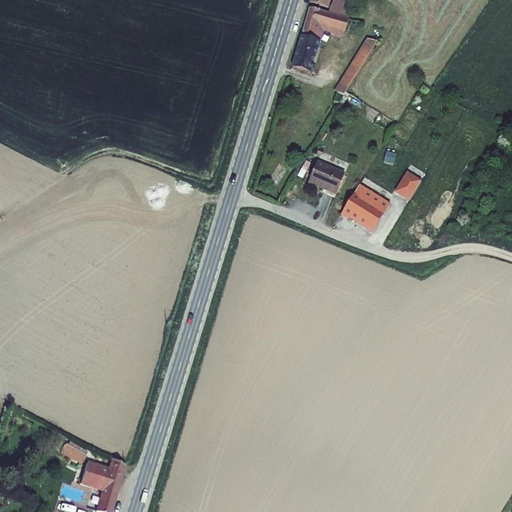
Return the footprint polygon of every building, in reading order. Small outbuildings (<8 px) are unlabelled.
[(354,14),(357,0),(334,0),(333,2),(332,7),(354,14)] [(332,7),(315,2),(298,61),(316,67),(326,35),(325,34),(328,25),(329,20),(350,26),(354,14),(332,7)] [(350,26),(329,20),(328,25),(349,31),(350,26)] [(375,34),(371,40),(378,44),(383,36),(375,34)] [(371,40),(369,39),(341,85),(344,86),(351,88),(378,44),(371,40)] [(351,88),(344,86),(341,94),(345,97),(351,88)] [(408,113),(404,122),(416,127),(419,118),(408,113)] [(396,131),(408,138),(413,129),(402,122),(396,131)] [(321,163),(312,182),(337,194),(346,174),(321,163)] [(412,200),(422,178),(405,171),(395,193),(412,200)] [(396,196),(366,177),(347,206),(354,211),(355,209),(379,224),(396,196)] [(70,441),(68,445),(86,455),(87,452),(70,441)] [(68,445),(65,444),(60,453),(81,465),(87,455),(86,455),(68,445)] [(112,511),(126,466),(111,459),(108,467),(87,461),(80,484),(101,491),(94,511),(112,511)]
